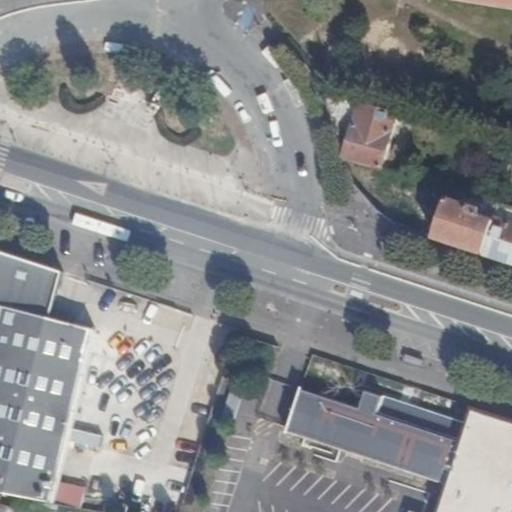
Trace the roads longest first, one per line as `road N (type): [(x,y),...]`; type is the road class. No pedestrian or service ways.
road 1 (primary): [(0,175),(511,343)]
road 2 (unknown): [(466,511),(265,421)]
